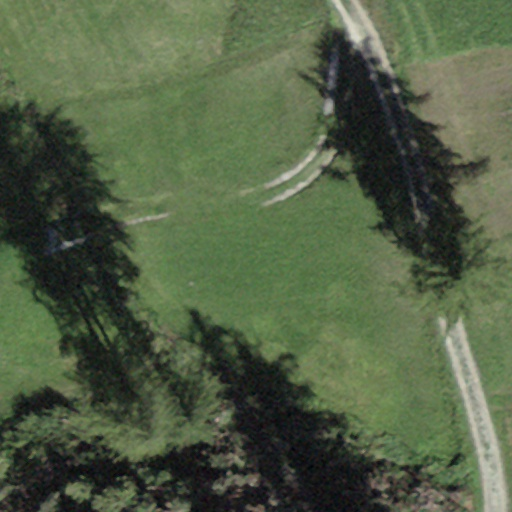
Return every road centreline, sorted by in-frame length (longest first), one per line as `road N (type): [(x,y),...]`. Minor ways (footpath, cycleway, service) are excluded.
road 1 (track): [(494,511),(478,389),(426,231),(409,138),(349,23)]
road 2 (track): [(337,0),(349,23),(333,141),(310,176),(260,201),(103,222),(0,255)]
